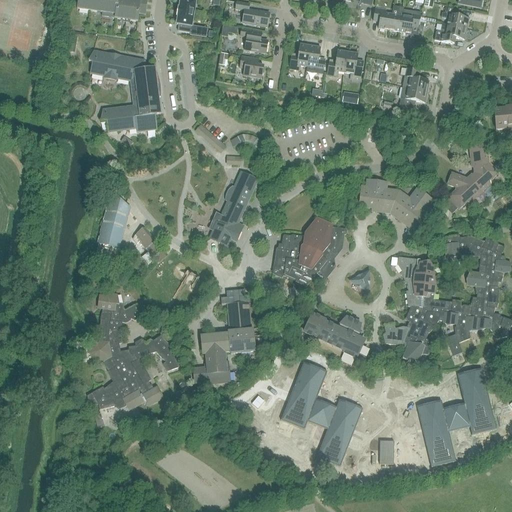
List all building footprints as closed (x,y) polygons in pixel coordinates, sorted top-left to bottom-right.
[(78,0),(77,10),(90,12),(91,0),(78,0)] [(102,17),(114,19),(116,0),(91,0),(90,12),(102,13),(102,17)] [(129,0),(126,0),(116,0),(114,19),(126,21),(138,22),(139,14),(140,4),(140,0),(133,0),(134,1),(129,0)] [(191,28),(195,4),(192,3),(193,2),(184,0),(183,2),(180,2),(179,9),(178,9),(177,17),(178,17),(177,25),(179,26),(178,32),(190,34),(191,28)] [(481,9),(482,0),(459,0),(458,4),(481,9)] [(270,15),(256,12),(249,11),(250,5),(237,3),(236,10),(245,11),(242,24),(267,29),(270,15)] [(400,34),(404,11),(404,9),(393,7),(391,16),(392,16),(389,32),(400,34)] [(449,20),(447,26),(466,30),(468,20),(457,17),(458,11),(446,8),(444,19),(449,20)] [(392,16),(391,16),(386,15),(387,11),(375,9),(373,22),(379,23),(378,30),(389,32),(392,16)] [(421,14),(404,11),(400,34),(411,35),(412,28),(419,29),(421,16),(421,14)] [(464,41),(466,30),(447,26),(443,25),(441,32),(436,34),(435,41),(452,44),(453,39),(464,41)] [(52,28),(45,26),(42,36),(50,38),(52,28)] [(262,33),(241,30),(240,39),(246,39),(244,52),(266,56),(268,41),(261,40),(262,33)] [(307,68),(310,47),(299,45),(297,58),(291,57),(289,69),(300,71),(300,67),(307,68)] [(320,49),(310,47),(307,68),(313,69),(312,74),(322,75),(324,63),(318,62),(320,49)] [(53,51),(44,49),(42,57),(52,59),(53,51)] [(345,75),(348,53),(337,52),(335,65),(329,64),(326,76),(338,78),(339,74),(345,75)] [(159,82),(158,76),(155,77),(155,69),(145,70),(144,62),(121,58),(121,57),(108,55),(94,53),(88,62),(92,64),(90,75),(104,78),(104,80),(116,82),(116,80),(130,83),(134,108),(102,111),(101,121),(106,122),(108,134),(136,130),(137,133),(157,131),(155,116),(160,116),(160,114),(160,110),(158,98),(160,98),(161,93),(160,87),(159,82)] [(358,55),(348,53),(345,75),(351,76),(350,80),(361,82),(363,69),(355,68),(358,55)] [(226,54),(220,54),(218,66),(225,67),(226,54)] [(258,60),(246,58),(241,57),(239,70),(244,71),(244,77),(261,80),(263,67),(257,66),(258,60)] [(408,83),(407,90),(427,94),(429,83),(418,80),(419,73),(406,70),(404,83),(408,83)] [(389,79),(380,77),(379,84),(387,85),(389,79)] [(325,84),(316,83),(316,91),(324,92),(325,84)] [(425,104),(427,94),(407,90),(402,89),(401,95),(399,108),(412,110),(414,102),(425,104)] [(483,101),(476,105),(481,114),(488,110),(483,101)] [(393,104),(384,102),(383,109),(392,111),(393,104)] [(511,129),(511,107),(505,108),(505,109),(494,111),(496,131),(511,129)] [(201,125),(194,133),(220,154),(226,148),(201,125)] [(489,164),(487,146),(469,148),(471,168),(473,168),(474,173),(467,180),(452,174),(447,186),(456,189),(455,192),(448,199),(459,210),(467,203),(470,204),(490,185),(490,182),(498,174),(489,164)] [(240,165),(241,157),(227,156),(227,165),(240,165)] [(214,231),(210,239),(227,247),(230,240),(234,242),(235,243),(239,233),(234,231),(237,225),(254,188),(250,186),(253,180),(241,174),(234,189),(232,190),(231,191),(230,193),(228,197),(228,199),(228,200),(228,202),(221,217),(216,215),(211,225),(211,227),(212,231),(214,231)] [(376,210),(375,213),(391,215),(414,233),(418,230),(427,218),(427,214),(425,212),(427,208),(428,206),(413,195),(411,197),(409,200),(397,192),(387,190),(387,186),(387,184),(368,181),(368,184),(367,188),(364,188),(361,189),(360,203),(361,208),(376,210)] [(314,201),(322,196),(316,186),(307,192),(314,201)] [(120,251),(131,208),(108,202),(98,245),(120,251)] [(307,228),(308,220),(289,217),(288,224),(307,228)] [(339,251),(340,246),(341,235),(345,237),(346,235),(347,232),(345,231),(333,229),(332,226),(316,220),(304,234),(303,238),(291,236),(290,237),(283,236),(282,237),(281,245),(278,245),(277,249),(276,251),(275,259),(277,259),(276,267),(284,268),(283,276),(295,281),(296,284),(306,289),(313,280),(318,284),(322,284),(331,271),(329,262),(339,251)] [(137,246),(141,245),(148,253),(158,245),(144,228),(134,237),(132,240),(137,246)] [(385,334),(382,336),(385,345),(390,346),(395,346),(402,347),(406,349),(402,360),(405,362),(419,365),(421,356),(430,356),(433,346),(426,340),(428,334),(430,334),(438,321),(444,321),(444,323),(448,327),(452,326),(454,336),(457,345),(469,340),(468,332),(490,330),(497,340),(508,338),(511,339),(511,329),(511,326),(511,320),(499,317),(500,315),(495,314),(495,310),(498,311),(499,304),(498,285),(502,285),(504,274),(509,273),(510,266),(506,263),(505,257),(501,257),(503,254),(510,257),(511,252),(511,247),(509,246),(508,246),(507,247),(505,253),(503,252),(505,249),(499,246),(499,245),(487,239),(485,243),(472,238),(461,240),(460,237),(444,239),(447,260),(468,257),(467,253),(471,253),(471,256),(481,261),(479,274),(478,275),(477,275),(473,282),(474,287),(476,288),(476,289),(476,296),(478,296),(477,300),(472,300),(472,301),(472,303),(472,308),(461,307),(462,303),(452,302),(452,304),(433,302),(435,289),(433,270),(429,270),(429,264),(428,264),(420,264),(420,261),(404,259),(398,259),(398,260),(397,267),(402,273),(401,273),(401,274),(404,277),(405,284),(407,284),(408,292),(406,293),(406,299),(408,305),(408,308),(410,309),(406,320),(409,323),(405,332),(400,333),(399,329),(395,330),(394,325),(387,326),(384,327),(385,334)] [(157,264),(167,256),(158,245),(148,253),(142,258),(147,265),(154,260),(157,264)] [(356,287),(371,287),(370,274),(355,274),(356,287)] [(205,368),(192,369),(194,385),(208,384),(208,387),(231,384),(228,362),(226,362),(225,353),(230,353),(231,355),(252,352),(254,350),(253,335),(250,330),(249,313),(245,313),(245,304),(251,304),(251,298),(245,298),(244,292),(226,294),(227,300),(221,300),(221,306),(228,306),(230,331),(228,331),(227,335),(202,337),(201,341),(202,348),(204,354),(205,368)] [(92,341),(87,355),(98,364),(102,362),(105,367),(107,371),(108,372),(107,373),(113,383),(104,390),(103,388),(87,397),(89,405),(98,406),(100,411),(114,408),(115,409),(116,409),(118,411),(125,408),(126,407),(129,412),(145,403),(147,408),(162,399),(157,388),(153,390),(151,386),(150,386),(148,383),(151,381),(140,362),(147,356),(156,354),(165,363),(163,366),(167,373),(179,368),(176,360),(175,360),(170,346),(161,337),(153,342),(150,340),(146,345),(142,341),(137,347),(128,348),(128,351),(118,353),(118,352),(117,346),(122,344),(121,340),(120,340),(121,332),(122,324),(123,324),(124,322),(129,319),(135,322),(154,312),(153,308),(142,310),(137,305),(125,311),(121,305),(119,305),(117,296),(108,295),(107,298),(99,297),(97,310),(102,311),(102,315),(101,315),(98,336),(96,336),(96,342),(92,341)] [(306,328),(305,335),(343,352),(342,354),(355,360),(358,358),(363,346),(363,341),(352,336),(353,333),(359,336),(361,325),(346,318),(345,319),(339,327),(348,331),(347,334),(324,324),(325,322),(312,316),(309,320),(306,328)] [(303,364),(281,422),(304,431),(307,423),(327,431),(316,459),(340,469),(362,411),(339,401),(336,409),(316,401),(327,373),(303,364)] [(441,402),(416,408),(431,469),(456,463),(448,434),(470,428),(471,436),(496,431),(482,370),(457,376),(464,405),(443,410),(441,402)] [(182,397),(186,403),(196,397),(193,391),(182,397)] [(98,428),(104,426),(101,415),(95,417),(98,428)] [(379,442),(379,465),(393,466),(394,443),(379,442)]
